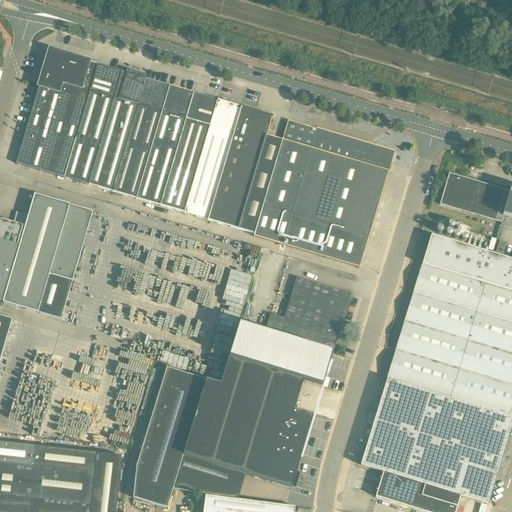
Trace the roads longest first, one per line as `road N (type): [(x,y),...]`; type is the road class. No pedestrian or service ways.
road 1 (tertiary): [(435,128),(30,10)]
road 2 (unclassified): [(323,511),(435,128)]
